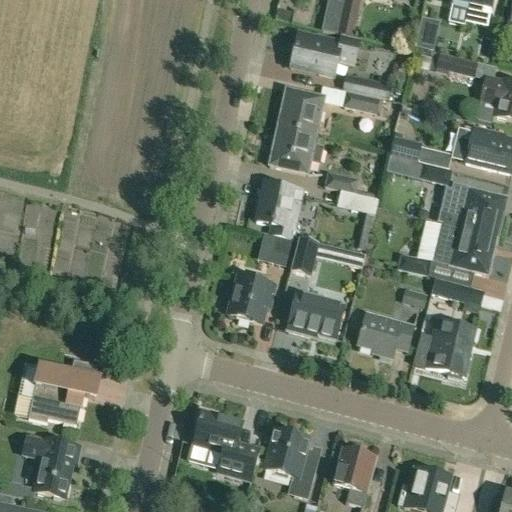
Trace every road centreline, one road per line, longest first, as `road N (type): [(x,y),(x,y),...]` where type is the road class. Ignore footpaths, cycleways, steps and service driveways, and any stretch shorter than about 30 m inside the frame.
road 1 (residential): [(176,357),(248,0)]
road 2 (residential): [(494,449),(176,357)]
road 3 (residential): [(138,511),(176,357)]
